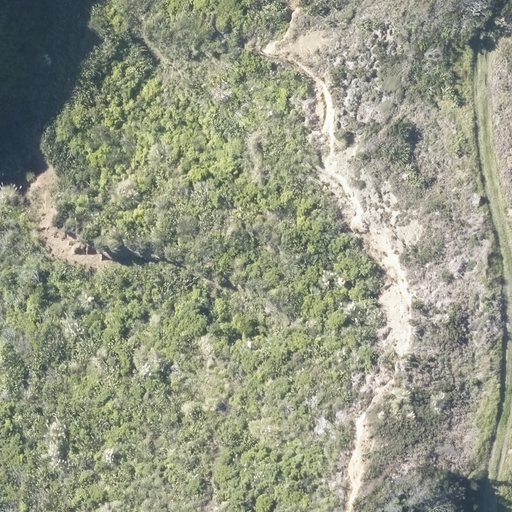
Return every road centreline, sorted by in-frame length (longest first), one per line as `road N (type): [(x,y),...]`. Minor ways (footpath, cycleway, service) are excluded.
road 1 (track): [(490,0),(490,179),(511,272)]
road 2 (track): [(511,392),(492,511)]
